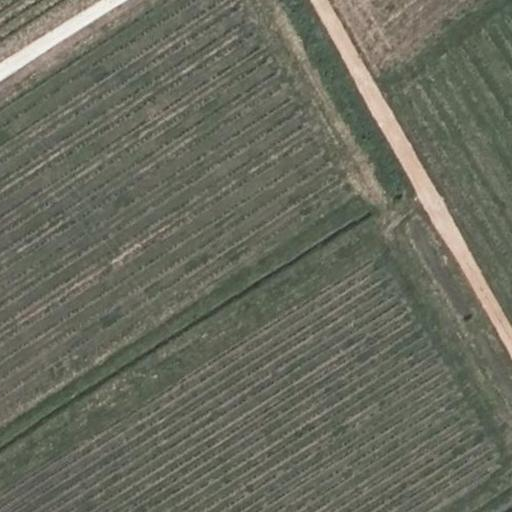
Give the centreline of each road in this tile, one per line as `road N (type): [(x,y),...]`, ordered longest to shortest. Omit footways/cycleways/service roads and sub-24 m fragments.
road 1 (track): [(0,476),(408,212),(418,179),(318,0)]
road 2 (residential): [(0,81),(126,0)]
